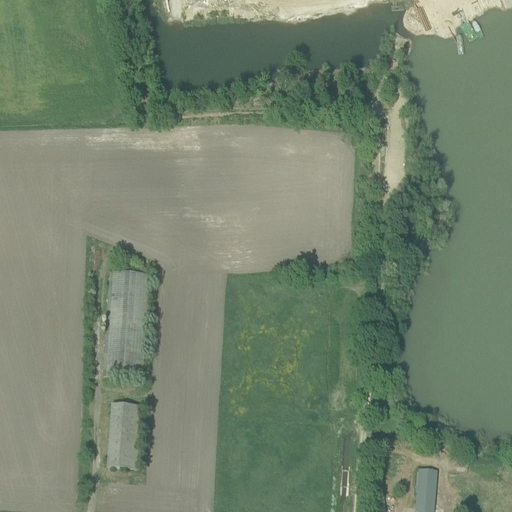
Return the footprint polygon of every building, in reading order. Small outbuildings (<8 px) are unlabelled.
[(103,378),(144,381),(151,278),(110,275),(103,378)] [(110,406),(109,470),(136,471),(138,407),(110,406)] [(422,511),(426,472),(419,472),(415,511),(422,511)] [(430,473),(426,472),(422,511),(433,511),(437,473),(430,473)] [(378,497),(372,498),(374,511),(384,511),(384,507),(383,496),(378,497)]
